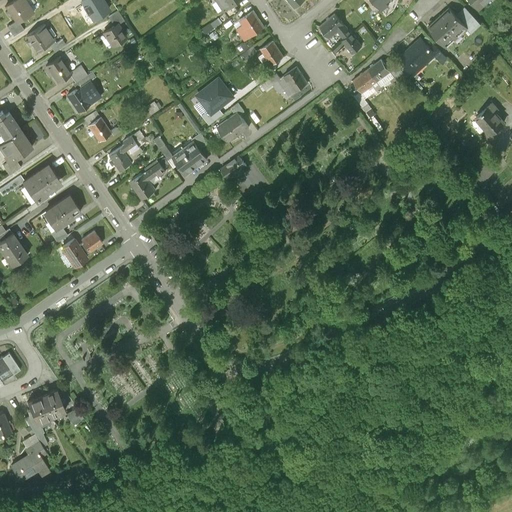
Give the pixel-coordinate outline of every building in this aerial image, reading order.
[(17,24),(19,23),(35,12),(31,6),(35,3),(32,0),(18,0),(6,9),(8,11),(7,12),(9,16),(10,15),(15,21),(17,24)] [(108,8),(103,0),(81,0),(84,4),(82,5),(87,13),(89,12),(93,18),(108,8)] [(216,0),(224,12),(242,0),(216,0)] [(373,0),(384,12),(391,6),(389,4),(394,0),(373,0)] [(471,0),(480,10),(492,0),(471,0)] [(465,4),(456,13),(468,26),(474,32),(484,23),(465,4)] [(429,25),(448,45),(468,26),(456,13),(449,6),(429,25)] [(264,27),(252,10),(240,18),(244,24),(237,28),(245,39),(264,27)] [(114,24),(118,22),(123,18),(117,11),(109,17),(114,24)] [(344,39),(352,32),(335,13),(320,26),(330,38),(338,32),(344,39)] [(221,24),(217,19),(202,30),(206,35),(221,24)] [(15,21),(8,27),(14,36),(24,30),(19,23),(17,24),(15,21)] [(106,31),(116,44),(128,35),(118,22),(114,24),(106,31)] [(49,44),(55,40),(43,24),(27,35),(26,36),(30,40),(28,42),(30,46),(32,44),(38,52),(49,44)] [(14,36),(18,41),(26,36),(27,35),(24,30),(14,36)] [(344,39),(341,41),(351,53),(362,45),(352,32),(344,39)] [(437,52),(422,36),(399,57),(415,73),(437,52)] [(55,40),(49,44),(55,51),(65,44),(61,39),(56,42),(55,40)] [(273,40),(261,48),(272,63),(284,55),(273,40)] [(246,60),(259,50),(255,45),(242,54),(246,60)] [(61,57),(46,68),(48,71),(45,72),(51,80),(54,78),(58,83),(71,74),(72,73),(71,72),(61,57)] [(381,58),(367,69),(380,86),(394,75),(386,64),(381,58)] [(392,59),(386,64),(394,75),(399,81),(405,76),(392,59)] [(71,74),(77,81),(87,74),(81,65),(71,72),(72,73),(71,74)] [(284,89),(289,96),(306,85),(295,69),(284,77),(278,81),(284,89)] [(367,69),(353,80),(361,91),(366,97),(380,86),(367,69)] [(92,70),(87,74),(77,81),(75,83),(78,88),(81,86),(96,75),(92,70)] [(278,81),(284,77),(281,72),(264,84),(267,89),(273,85),(278,81)] [(219,107),(233,96),(218,77),(197,94),(209,109),(211,112),(219,107)] [(278,81),(273,85),(279,92),(284,89),(278,81)] [(92,101),(81,86),(78,88),(68,95),(70,99),(68,100),(72,106),(74,105),(79,111),(92,101)] [(366,97),(361,91),(354,96),(368,114),(375,109),(366,97)] [(154,100),(146,107),(151,114),(160,108),(154,100)] [(239,111),(240,114),(246,110),(239,100),(234,104),(239,111)] [(476,117),(492,135),(505,123),(499,116),(502,113),(492,103),(476,117)] [(223,113),(219,107),(211,112),(209,109),(202,114),(209,124),(223,113)] [(0,131),(0,140),(2,143),(24,128),(11,110),(8,113),(5,109),(0,112),(0,130),(0,131)] [(89,124),(100,116),(96,110),(85,118),(89,124)] [(229,143),(250,128),(240,114),(239,111),(217,126),(229,143)] [(89,124),(88,125),(91,129),(89,131),(92,136),(95,134),(99,139),(111,130),(100,116),(89,124)] [(16,157),(35,144),(24,128),(2,143),(9,153),(6,156),(10,161),(16,157)] [(140,129),(134,133),(139,141),(145,137),(140,129)] [(126,143),(121,146),(125,151),(130,147),(132,149),(141,143),(139,141),(134,133),(124,140),(126,143)] [(148,138),(152,144),(157,141),(155,138),(151,133),(145,137),(139,141),(141,143),(148,138)] [(202,134),(195,139),(201,148),(208,143),(202,134)] [(157,141),(160,146),(165,143),(159,135),(155,138),(157,141)] [(195,139),(172,154),(177,162),(184,172),(207,157),(201,148),(195,139)] [(165,143),(160,146),(167,157),(172,154),(165,143)] [(115,164),(120,171),(132,162),(125,151),(121,146),(109,155),(111,159),(109,160),(113,166),(115,164)] [(177,162),(172,154),(167,157),(173,165),(177,162)] [(241,156),(223,169),(229,178),(248,165),(241,156)] [(480,156),(473,164),(478,168),(485,160),(480,156)] [(16,157),(10,161),(4,165),(10,174),(22,166),(16,157)] [(469,161),(465,166),(474,173),(478,168),(473,164),(469,161)] [(160,162),(130,182),(134,188),(132,189),(136,195),(138,193),(142,199),(157,189),(150,179),(159,173),(160,175),(166,171),(160,162)] [(24,182),(23,183),(36,201),(47,193),(46,191),(61,180),(49,164),(24,182)] [(0,190),(0,192),(3,197),(23,183),(24,182),(20,177),(0,190)] [(58,204),(69,220),(82,211),(70,196),(58,204)] [(69,220),(58,204),(41,216),(52,232),(61,225),(69,220)] [(61,225),(52,232),(59,242),(68,235),(61,225)] [(0,235),(3,240),(12,233),(8,228),(4,231),(0,233),(0,235)] [(74,238),(60,247),(74,267),(88,257),(86,254),(101,243),(94,232),(82,240),(83,242),(79,245),(74,238)] [(3,240),(0,241),(0,251),(10,265),(27,253),(12,233),(3,240)] [(9,352),(3,356),(2,356),(0,357),(0,376),(2,379),(8,375),(8,376),(13,372),(14,373),(20,368),(9,352)] [(55,387),(41,394),(53,416),(67,408),(55,387)] [(41,394),(27,402),(30,407),(27,409),(29,413),(32,412),(37,422),(41,420),(43,424),(49,420),(48,418),(53,416),(41,394)] [(75,406),(65,411),(72,422),(82,416),(75,406)] [(3,410),(0,411),(0,431),(11,427),(3,410)] [(32,412),(29,413),(26,415),(35,431),(37,433),(43,430),(45,429),(43,424),(41,420),(37,422),(32,412)] [(43,430),(37,433),(42,442),(48,439),(43,430)] [(35,439),(43,453),(47,450),(42,442),(35,431),(23,438),(26,444),(35,439)] [(26,451),(8,462),(18,480),(36,469),(40,475),(50,469),(41,454),(43,453),(35,439),(26,444),(23,446),(26,451)]
